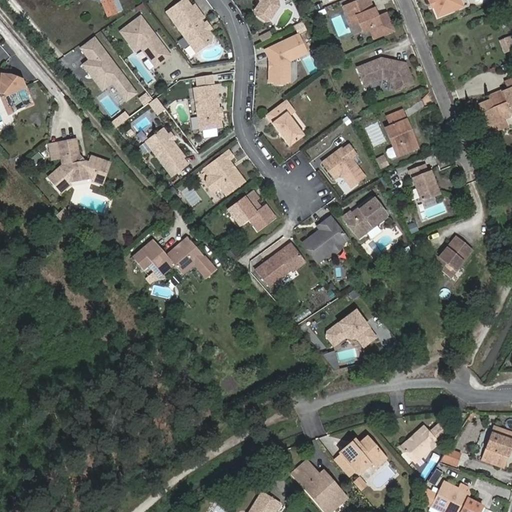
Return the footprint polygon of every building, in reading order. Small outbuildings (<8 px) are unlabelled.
[(101,0),(108,17),(124,11),(119,0),(101,0)] [(262,0),(263,3),(260,3),(255,11),(256,15),(266,22),(270,21),(279,7),(277,0),(262,0)] [(380,19),(379,16),(375,7),(374,8),(370,0),(360,0),(345,6),(351,23),(359,20),(361,24),(364,32),(371,29),(375,38),(394,30),(388,16),(380,19)] [(432,0),(435,6),(439,16),(458,8),(454,0),(432,0)] [(461,0),(454,0),(458,8),(464,6),(461,0)] [(209,32),(205,27),(201,22),(205,19),(196,7),(193,10),(187,1),(168,14),(192,47),(195,45),(198,49),(204,49),(212,43),(212,38),(209,32)] [(172,54),(142,14),(120,31),(135,52),(140,49),(154,68),(172,54)] [(262,40),(273,37),(271,31),(260,34),(262,40)] [(300,35),(268,51),(272,58),(272,63),(274,64),(274,69),(272,71),(272,82),(277,82),(278,85),(284,85),(286,82),(291,82),(291,61),(308,52),(300,35)] [(135,95),(94,40),(82,49),(90,60),(83,66),(102,91),(112,83),(125,102),(135,95)] [(195,45),(192,47),(197,54),(204,49),(198,49),(195,45)] [(397,66),(394,60),(381,58),(358,67),(365,85),(382,78),(392,79),(396,90),(413,83),(405,62),(397,66)] [(0,73),(0,93),(6,95),(8,94),(15,111),(31,105),(24,87),(23,88),(20,81),(9,76),(1,76),(1,74),(0,73)] [(511,78),(508,80),(511,88),(505,92),(508,98),(496,103),(493,97),(482,102),(486,111),(489,109),(490,114),(486,115),(490,126),(494,124),(497,130),(510,125),(507,118),(511,115),(511,113),(511,78)] [(219,85),(195,89),(201,132),(223,129),(217,93),(221,93),(219,85)] [(491,92),(493,97),(496,103),(508,98),(505,92),(503,87),(491,92)] [(163,97),(169,105),(176,99),(171,92),(163,97)] [(6,95),(0,98),(7,115),(15,111),(8,94),(6,95)] [(149,103),(158,116),(167,109),(158,96),(149,103)] [(287,101),(266,116),(291,148),(306,136),(290,117),(296,112),(287,101)] [(408,130),(411,129),(403,110),(388,116),(392,125),(386,128),(397,155),(415,148),(408,130)] [(138,135),(154,120),(147,112),(131,126),(138,135)] [(418,147),(411,129),(408,130),(415,148),(418,147)] [(174,144),(169,138),(164,131),(147,144),(174,180),(190,167),(184,160),(186,159),(174,144)] [(60,193),(70,186),(68,184),(74,180),(85,177),(91,179),(90,181),(100,185),(107,163),(89,157),(87,164),(83,162),(79,163),(78,156),(74,140),(58,144),(63,166),(48,178),(60,193)] [(343,149),(324,164),(336,181),(341,177),(344,177),(353,189),(367,178),(354,161),(359,157),(351,146),(344,151),(343,149)] [(30,159),(36,166),(45,159),(39,151),(30,159)] [(10,158),(15,167),(23,162),(18,153),(10,158)] [(229,153),(206,171),(212,178),(209,180),(207,187),(212,193),(218,194),(221,191),(227,198),(246,184),(230,163),(234,159),(229,153)] [(380,169),(389,165),(385,154),(375,158),(380,169)] [(440,191),(431,170),(428,171),(425,164),(411,170),(422,198),(440,191)] [(206,171),(204,173),(209,180),(212,178),(206,171)] [(253,220),(262,233),(280,219),(271,206),(267,210),(260,201),(262,199),(257,192),(235,208),(246,225),(253,220)] [(362,238),(390,216),(376,197),(354,214),(353,212),(346,217),(362,238)] [(65,213),(61,217),(67,224),(72,220),(65,213)] [(323,232),(325,235),(323,238),(321,235),(319,235),(305,245),(320,264),(335,253),(339,253),(343,250),(343,246),(350,241),(333,219),(320,228),(323,232)] [(412,233),(420,231),(417,221),(409,224),(412,233)] [(451,275),(475,245),(458,232),(441,254),(438,251),(431,260),(451,275)] [(176,269),(180,275),(202,256),(186,237),(173,248),(175,251),(168,258),(165,255),(153,240),(131,258),(141,270),(150,263),(161,275),(172,265),(174,267),(172,268),(174,271),(176,269)] [(296,274),(310,263),(295,243),(260,271),(273,288),(294,272),(296,274)] [(232,260),(240,254),(235,247),(227,252),(232,260)] [(175,251),(173,248),(165,255),(168,258),(175,251)] [(357,309),(327,331),(326,337),(334,348),(347,339),(357,339),(364,349),(379,338),(357,309)] [(416,465),(440,444),(450,435),(441,425),(431,434),(426,427),(403,448),(416,465)] [(503,457),(506,458),(511,441),(511,436),(492,430),(481,462),(499,468),(503,457)] [(359,475),(370,467),(380,466),(386,460),(369,438),(358,446),(356,448),(349,448),(340,455),(359,475)] [(447,452),(440,463),(456,468),(460,456),(447,452)] [(314,467),(309,461),(294,473),(299,479),(314,467)] [(321,475),(314,467),(299,479),(326,511),(331,511),(343,502),(330,486),(334,482),(326,471),(321,475)] [(431,489),(439,477),(433,473),(425,485),(431,489)] [(365,485),(359,478),(354,482),(360,489),(365,485)] [(334,482),(330,486),(343,502),(348,498),(334,482)] [(438,492),(433,490),(431,493),(436,496),(431,504),(445,511),(478,511),(481,508),(467,500),(469,497),(457,490),(442,483),(438,492)] [(457,490),(469,497),(468,491),(459,486),(457,490)] [(427,492),(423,489),(418,497),(423,500),(427,492)] [(436,496),(427,492),(423,500),(431,504),(436,496)] [(275,511),(279,505),(261,494),(249,511),(275,511)]
